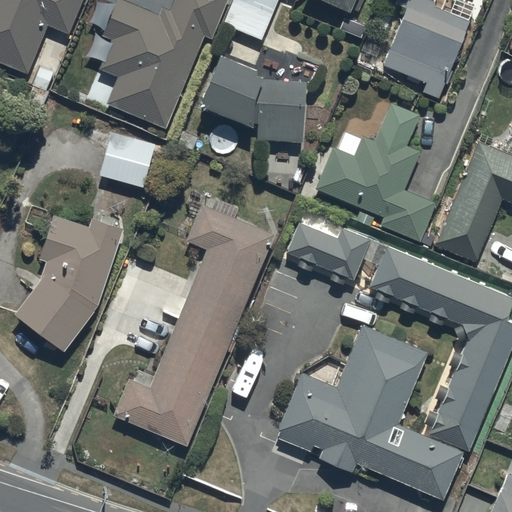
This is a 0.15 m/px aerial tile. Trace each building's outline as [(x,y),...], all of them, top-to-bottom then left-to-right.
[(0,0),(0,59),(27,71),(47,22),(67,31),(80,0),(0,0)] [(105,101),(165,125),(203,33),(211,36),(225,0),(171,0),(168,7),(161,4),(158,12),(129,0),(114,0),(101,33),(110,37),(98,66),(117,74),(105,101)] [(230,0),(222,21),(260,37),(275,0),(230,0)] [(333,0),(357,10),(361,0),(333,0)] [(421,89),(437,95),(469,18),(432,4),(433,0),(393,0),(405,5),(382,62),(425,80),(421,89)] [(256,122),(255,137),(302,139),(305,79),(259,76),(262,68),(218,50),(198,100),(251,121),(256,122)] [(46,86),(52,69),(39,64),(33,81),(46,86)] [(379,223),(419,239),(435,201),(403,187),(419,149),(405,144),(418,112),(389,101),(374,138),(361,133),(353,153),(332,144),(314,187),(383,215),(379,223)] [(110,130),(99,172),(142,184),(154,142),(110,130)] [(433,244),(475,261),(501,197),(511,201),(511,153),(477,139),(433,244)] [(128,375),(112,413),(186,443),(273,231),(200,201),(185,238),(205,247),(149,384),(128,375)] [(13,310),(63,347),(97,302),(122,226),(91,216),(88,225),(53,213),(40,255),(47,257),(41,273),(13,310)] [(285,250),(353,277),(369,237),(340,225),(336,235),(298,219),(285,250)] [(369,284),(471,327),(427,432),(468,449),(511,343),(511,320),(504,318),(511,299),(511,296),(386,244),(369,284)] [(321,447),(317,456),(351,470),(355,461),(442,498),(463,449),(397,421),(427,350),(361,322),(335,384),(301,370),(277,427),(280,429),(277,436),(309,449),(312,443),(321,447)] [(511,399),(502,423),(511,427),(511,399)] [(511,511),(511,474),(505,471),(488,511),(511,511)]
